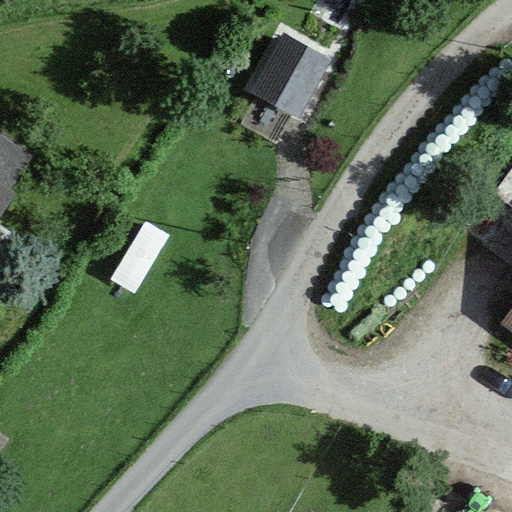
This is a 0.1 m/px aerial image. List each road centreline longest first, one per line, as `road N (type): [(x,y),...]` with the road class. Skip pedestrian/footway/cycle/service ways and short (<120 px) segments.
road 1 (unclassified): [(511,7),(415,98),(357,179),(258,352)]
road 2 (residential): [(258,352),(109,511)]
